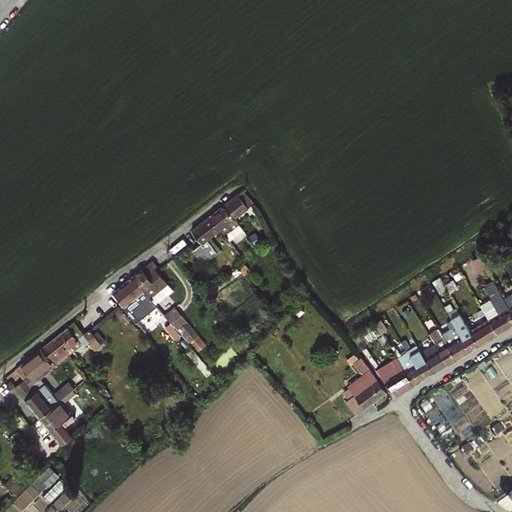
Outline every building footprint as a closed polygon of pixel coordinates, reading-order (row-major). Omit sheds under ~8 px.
[(244,190),(225,204),(235,217),(255,202),(244,190)] [(225,204),(211,215),(221,228),(224,231),(230,240),(244,229),(235,217),(225,204)] [(211,215),(192,229),(202,242),(194,248),(204,262),(218,252),(208,239),(221,228),(211,215)] [(256,232),(251,235),(256,243),(261,240),(256,232)] [(493,253),(483,258),(487,264),(487,265),(497,261),(493,253)] [(154,259),(143,267),(148,274),(156,267),(158,265),(154,259)] [(143,267),(133,275),(145,290),(158,305),(175,291),(156,267),(148,274),(143,267)] [(133,275),(112,293),(123,306),(125,304),(126,305),(145,290),(133,275)] [(445,286),(448,292),(449,292),(455,288),(450,280),(448,277),(442,281),(445,286)] [(499,333),(511,325),(511,311),(504,298),(496,282),(485,288),(492,299),(482,305),(490,318),(499,333)] [(448,292),(445,286),(442,288),(441,286),(437,288),(442,296),(448,292)] [(299,305),(293,312),(298,316),(304,310),(299,305)] [(180,312),(176,307),(170,312),(174,317),(180,312)] [(452,319),(471,350),(479,345),(471,330),(459,311),(451,316),(452,319)] [(490,318),(471,330),(479,345),(499,333),(490,318)] [(383,332),(384,333),(389,329),(383,319),(377,323),(383,332)] [(457,358),(471,350),(452,319),(447,322),(451,329),(442,333),(457,358)] [(74,321),(43,345),(53,358),(81,337),(85,334),(88,338),(96,348),(99,345),(102,343),(94,333),(90,328),(84,333),(74,321)] [(377,322),(353,336),(361,345),(383,332),(377,323),(377,322)] [(449,363),(457,358),(442,333),(438,327),(430,333),(437,344),(449,363)] [(98,329),(94,333),(102,343),(106,339),(98,329)] [(83,340),(81,337),(53,358),(56,361),(83,340)] [(415,383),(425,378),(407,350),(403,352),(399,346),(392,341),(390,343),(399,357),(415,383)] [(435,372),(449,363),(437,344),(423,352),(435,372)] [(32,356),(21,364),(29,374),(24,378),(14,386),(15,388),(25,385),(34,380),(36,379),(49,369),(56,364),(42,348),(32,356)] [(349,385),(350,387),(355,394),(351,397),(347,400),(358,414),(387,391),(362,356),(355,362),(364,374),(349,385)] [(396,395),(415,383),(399,357),(378,370),(396,395)] [(21,364),(16,368),(24,378),(29,374),(21,364)] [(25,385),(15,388),(39,416),(61,398),(74,387),(69,381),(54,394),(45,382),(39,387),(34,380),(25,385)] [(350,387),(346,391),(351,397),(355,394),(350,387)] [(39,416),(61,443),(72,434),(62,422),(73,412),(61,398),(39,416)] [(113,411),(110,407),(104,411),(114,423),(120,419),(113,411)] [(59,478),(53,467),(44,471),(49,482),(59,478)] [(63,476),(46,495),(52,501),(70,483),(63,476)]
